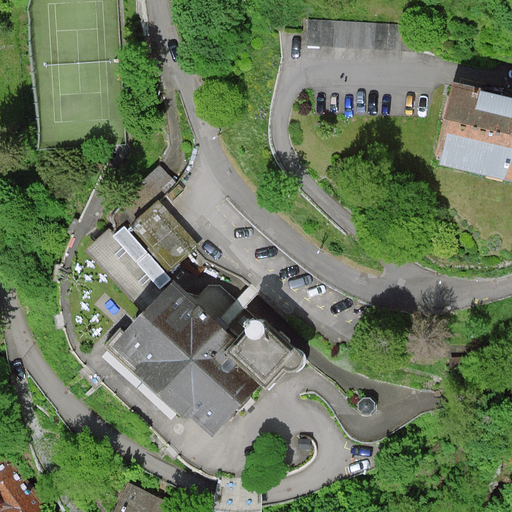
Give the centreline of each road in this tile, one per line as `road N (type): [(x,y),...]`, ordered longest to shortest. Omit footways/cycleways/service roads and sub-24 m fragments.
road 1 (motorway): [(395,0),(490,511)]
road 2 (unclassified): [(511,283),(458,295),(393,294),(340,275),(294,242),(223,169),(158,0)]
